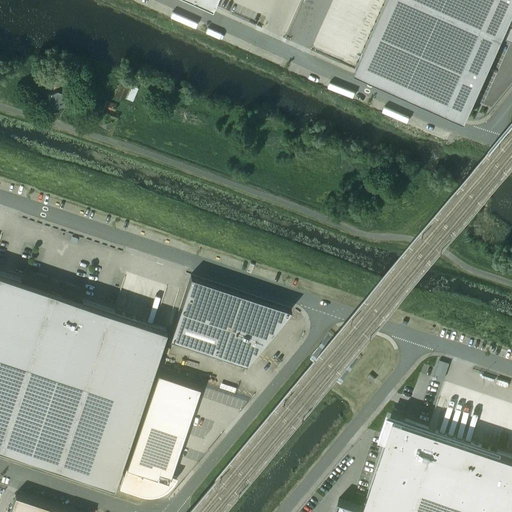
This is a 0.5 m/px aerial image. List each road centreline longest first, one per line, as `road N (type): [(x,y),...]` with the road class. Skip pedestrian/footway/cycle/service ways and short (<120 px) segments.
road 1 (unclassified): [(171,0),(493,139)]
road 2 (unclassified): [(0,197),(326,306)]
road 3 (unclassified): [(326,306),(307,346),(169,511)]
road 4 (unclassified): [(282,511),(405,364),(416,336)]
road 5 (unclassified): [(0,472),(131,511)]
